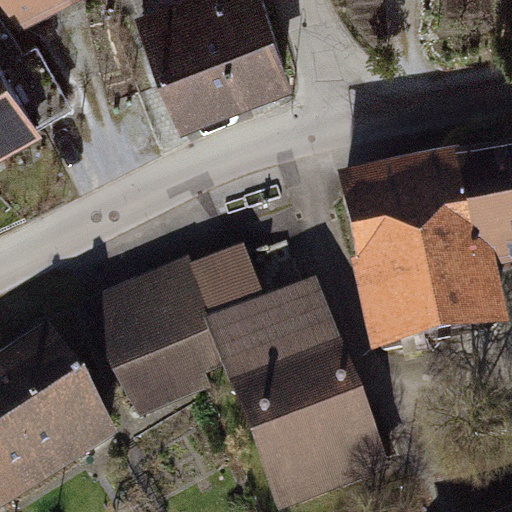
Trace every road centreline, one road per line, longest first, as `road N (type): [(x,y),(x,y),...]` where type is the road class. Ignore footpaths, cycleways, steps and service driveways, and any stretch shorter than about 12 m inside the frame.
road 1 (track): [(351,511),(425,478),(293,141)]
road 2 (residential): [(348,124),(293,141),(0,281)]
road 3 (residential): [(511,96),(348,124)]
road 4 (residential): [(305,0),(348,124)]
